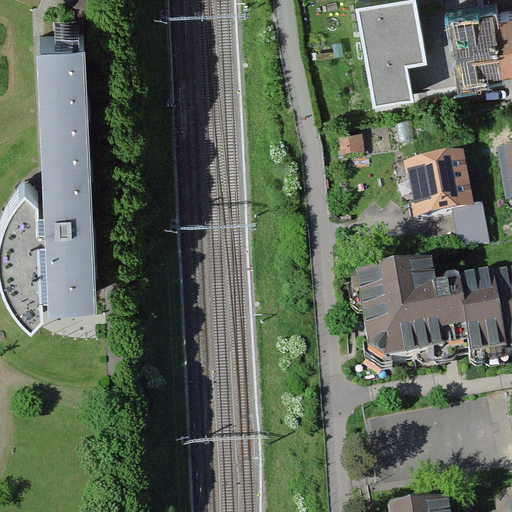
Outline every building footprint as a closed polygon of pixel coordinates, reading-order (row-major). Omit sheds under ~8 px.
[(44,2),(51,169),(33,155),(19,169),(8,193),(3,216),(7,242),(16,264),(21,275),(38,286),(55,268),(105,265),(94,0),(44,2)] [(376,96),(410,90),(403,52),(422,49),(413,0),(369,0),(359,2),(376,96)] [(511,56),(511,13),(499,16),(497,7),(476,11),(476,15),(456,19),(464,66),(511,56)] [(511,157),(498,160),(506,211),(511,210),(511,157)] [(465,167),(408,176),(416,228),(474,218),(465,167)] [(511,285),(440,298),(436,277),(359,290),(374,377),(472,360),(474,370),(511,363),(511,285)]
